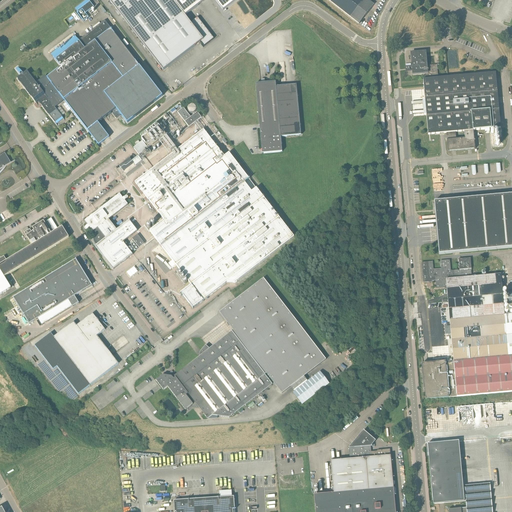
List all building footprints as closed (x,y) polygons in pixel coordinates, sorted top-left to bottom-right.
[(84,22),(89,18),(85,14),(94,7),(88,0),(85,0),(75,8),(78,13),(77,13),(84,22)] [(108,0),(163,71),(200,42),(204,47),(214,39),(197,17),(190,23),(185,16),(204,0),(108,0)] [(328,0),(351,18),(355,21),(359,24),(374,5),(370,2),(367,0),(328,0)] [(39,102),(55,123),(58,126),(55,123),(62,117),(65,121),(62,117),(55,108),(64,101),(99,146),(109,137),(98,123),(113,111),(114,112),(112,113),(116,119),(121,115),(127,123),(162,96),(111,29),(105,21),(79,41),(75,35),(51,54),(61,67),(47,78),(45,76),(37,81),(45,91),(43,92),(27,71),(23,74),(18,67),(15,69),(21,76),(17,79),(36,104),(39,102)] [(413,66),(426,65),(425,56),(425,53),(411,54),(413,66)] [(493,69),(493,73),(438,78),(437,65),(426,66),(426,65),(413,66),(411,66),(412,71),(413,71),(413,74),(425,73),(425,79),(423,80),(423,86),(424,89),(426,116),(428,135),(440,134),(446,133),(448,152),(455,151),(468,150),(475,149),(474,131),(485,130),(500,128),(498,104),(496,79),(495,73),(497,73),(496,69),(493,69)] [(276,87),(276,82),(256,84),(262,154),(282,152),(281,137),(301,135),(296,85),(276,87)] [(191,117),(183,108),(178,113),(189,127),(201,118),(197,112),(191,117)] [(162,139),(166,135),(163,132),(166,130),(161,124),(142,139),(149,148),(162,139)] [(204,130),(177,150),(173,153),(135,182),(164,220),(150,231),(172,261),(168,264),(172,269),(176,266),(191,285),(180,294),(181,294),(193,309),(195,307),(196,307),(203,301),(204,301),(203,301),(227,282),(235,283),(237,282),(294,238),(249,179),(250,179),(249,178),(249,179),(229,153),(224,157),(204,130)] [(145,156),(150,152),(142,142),(134,148),(139,155),(143,152),(145,156)] [(10,163),(4,153),(0,155),(0,171),(3,168),(15,161),(14,161),(10,163)] [(142,161),(138,156),(132,161),(135,165),(142,161)] [(123,198),(120,194),(96,212),(97,213),(94,216),(93,214),(85,221),(88,225),(85,227),(85,228),(85,229),(85,230),(86,230),(89,229),(90,228),(93,232),(94,231),(97,234),(94,236),(94,237),(93,239),(94,241),(94,243),(105,257),(104,258),(113,270),(133,255),(123,242),(137,232),(128,221),(117,230),(109,220),(110,219),(128,205),(125,201),(128,199),(128,198),(128,197),(127,196),(126,196),(125,196),(124,198),(123,198)] [(454,200),(434,202),(435,215),(438,244),(439,255),(511,248),(511,194),(507,195),(454,200)] [(58,229),(51,218),(46,222),(53,232),(58,229)] [(51,233),(44,221),(32,228),(34,231),(32,232),(30,229),(24,233),(32,245),(7,261),(4,257),(0,259),(0,269),(5,277),(69,238),(62,227),(51,233)] [(139,248),(145,244),(138,235),(132,239),(139,248)] [(472,277),(471,269),(470,258),(458,259),(459,270),(458,271),(458,270),(451,271),(450,260),(440,261),(441,269),(433,269),(433,262),(421,263),(423,283),(431,282),(431,281),(435,281),(436,289),(447,288),(453,361),(445,362),(445,358),(433,359),(433,363),(422,364),(424,388),(425,388),(426,400),(511,391),(511,314),(504,315),(501,275),(472,277)] [(76,260),(13,298),(29,325),(38,319),(42,326),(72,307),(78,303),(79,303),(75,297),(77,295),(92,286),(76,260)] [(130,277),(137,272),(134,267),(127,273),(130,277)] [(0,271),(0,294),(10,288),(0,271)] [(326,360),(263,278),(219,312),(233,331),(209,349),(205,345),(201,351),(200,353),(199,355),(199,357),(174,376),(175,377),(174,379),(172,376),(169,376),(170,375),(169,373),(166,376),(163,375),(156,381),(163,390),(168,387),(185,410),(193,404),(187,397),(189,396),(190,398),(207,419),(212,415),(229,418),(272,384),(265,375),(267,374),(282,394),(326,360)] [(105,330),(99,322),(99,321),(97,319),(96,319),(93,314),(77,326),(74,322),(54,337),(51,333),(34,346),(53,370),(57,367),(78,395),(118,364),(97,336),(105,330)] [(320,372),(293,393),(298,399),(302,405),(329,384),(325,378),(320,372)] [(371,452),(370,447),(375,441),(375,442),(376,441),(363,430),(364,431),(350,448),(349,448),(350,459),(331,461),(334,493),(314,495),(315,511),(395,511),(391,456),(390,450),(377,451),(377,452),(371,452)] [(492,511),(489,484),(463,486),(458,441),(428,444),(433,504),(466,501),(466,508),(448,510),(449,511),(448,511),(492,511)] [(234,511),(234,497),(174,501),(174,511),(234,511)]
